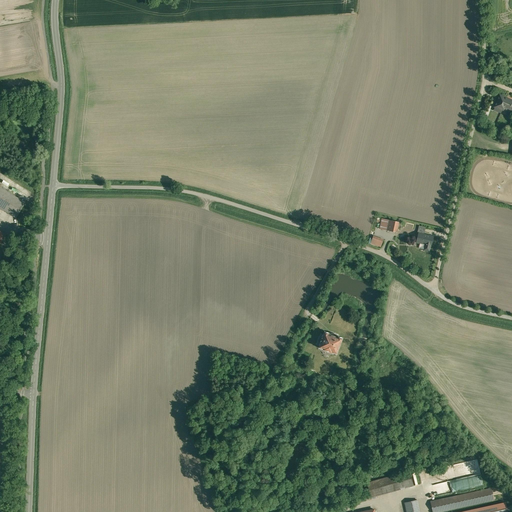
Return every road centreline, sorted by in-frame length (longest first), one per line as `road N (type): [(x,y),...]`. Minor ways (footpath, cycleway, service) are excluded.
road 1 (unclassified): [(431,290),(381,254),(183,191),(53,186)]
road 2 (unclassified): [(431,290),(486,83),(486,0)]
road 3 (unknown): [(301,324),(239,460),(247,489),(282,511)]
road 4 (secondary): [(53,186),(33,393)]
road 5 (secondary): [(57,0),(62,96),(53,186)]
